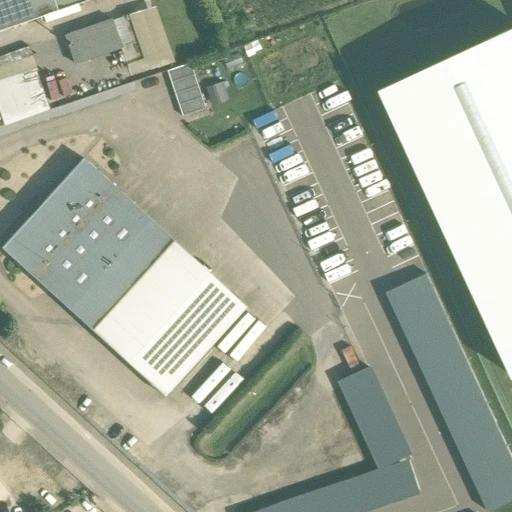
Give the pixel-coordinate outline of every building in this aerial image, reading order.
[(0,0),(0,31),(57,12),(53,0),(0,0)] [(53,0),(57,12),(91,0),(53,0)] [(64,37),(74,66),(121,49),(111,21),(64,37)] [(511,30),(382,90),(511,371),(511,30)] [(190,64),(167,72),(182,117),(205,109),(190,64)] [(33,70),(0,82),(0,111),(5,125),(48,109),(33,70)] [(221,83),(205,86),(209,104),(225,100),(221,83)] [(173,241),(84,159),(1,249),(91,331),(173,241)] [(246,307),(173,241),(91,331),(164,397),(246,307)] [(388,294),(490,511),(511,501),(511,460),(426,276),(388,294)] [(338,384),(378,474),(406,465),(412,461),(370,372),(338,384)] [(262,511),(376,511),(417,499),(406,465),(378,474),(262,511)]
